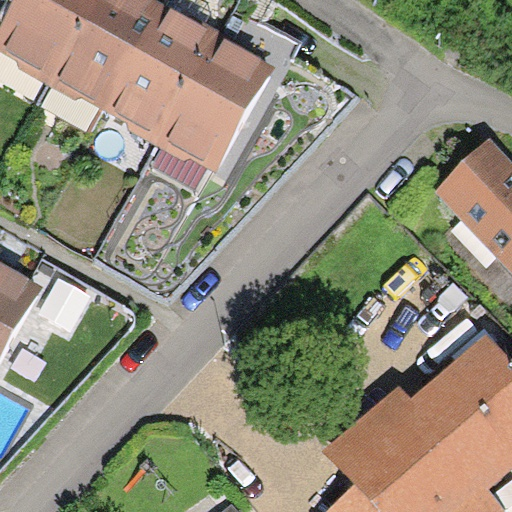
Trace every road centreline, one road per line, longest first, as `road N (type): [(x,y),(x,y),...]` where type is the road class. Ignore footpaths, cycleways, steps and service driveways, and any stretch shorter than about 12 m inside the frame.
road 1 (residential): [(36,511),(381,138),(422,78)]
road 2 (residential): [(317,0),(422,78)]
